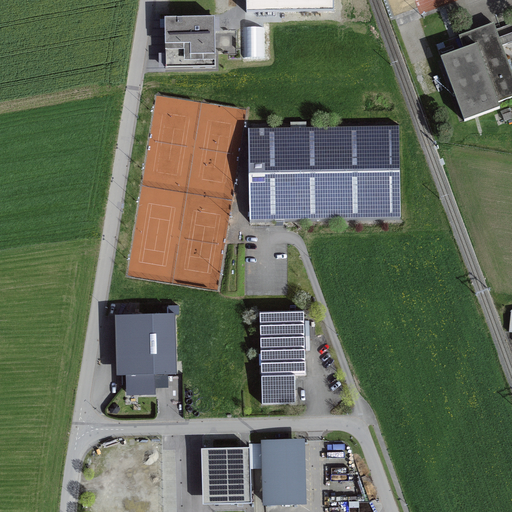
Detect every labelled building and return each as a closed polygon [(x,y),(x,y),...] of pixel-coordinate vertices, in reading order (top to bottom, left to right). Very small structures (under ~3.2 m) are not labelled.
[(246,0),(246,13),(334,11),(333,0),(246,0)] [(215,18),(165,19),(166,69),(216,68),(215,18)] [(499,38),(496,29),(484,34),(485,36),(474,40),(471,32),(459,37),(464,50),(441,58),(464,121),(500,108),(499,105),(510,101),(509,98),(511,97),(511,73),(502,46),(507,44),(504,36),(499,38)] [(399,125),(248,127),(250,223),(401,220),(399,125)] [(296,403),(295,375),(305,375),(303,311),(260,312),(262,404),(296,403)] [(130,316),(131,376),(153,375),(177,375),(175,315),(130,316)] [(296,442),(264,443),(265,503),(298,503),(296,442)] [(250,448),(212,449),(214,505),(252,504),(250,448)]
